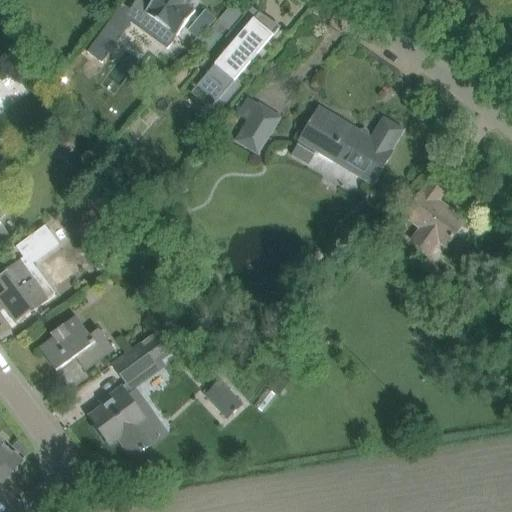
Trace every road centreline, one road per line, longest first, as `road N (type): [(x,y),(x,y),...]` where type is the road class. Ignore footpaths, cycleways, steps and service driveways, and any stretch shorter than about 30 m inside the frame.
road 1 (tertiary): [(511,124),(334,0)]
road 2 (unclassified): [(31,511),(55,476),(55,453),(0,377)]
